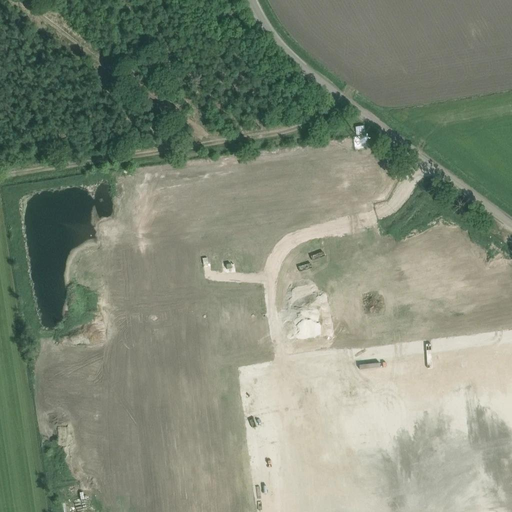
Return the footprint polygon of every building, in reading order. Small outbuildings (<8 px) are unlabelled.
[(270,211),(311,221),(321,180),(280,171),(270,211)] [(239,260),(232,218),(220,220),(206,215),(198,216),(199,223),(181,226),(177,203),(142,209),(149,251),(156,250),(155,248),(162,244),(162,245),(170,244),(168,243),(170,236),(189,243),(191,238),(183,236),(196,228),(198,244),(179,247),(183,268),(209,252),(211,264),(224,262),(222,251),(228,250),(235,260),(239,260)] [(151,273),(167,274),(167,257),(151,256),(151,273)] [(181,268),(186,311),(241,304),(242,311),(257,309),(251,260),(181,268)] [(411,324),(408,308),(396,310),(397,314),(388,315),(390,327),(411,324)] [(511,511),(511,331),(497,334),(499,347),(489,348),(493,374),(503,373),(508,405),(498,406),(502,431),(511,430),(511,432),(511,463),(506,464),(510,488),(511,487),(511,511)] [(208,480),(201,479),(200,485),(194,484),(196,475),(180,472),(184,511),(285,511),(264,338),(159,351),(171,447),(181,445),(183,458),(185,442),(194,441),(195,450),(194,457),(201,458),(202,456),(228,461),(204,464),(204,461),(203,464),(200,465),(203,465),(201,477),(206,476),(204,465),(217,468),(216,475),(210,474),(212,494),(203,492),(202,481),(208,480)] [(310,511),(495,511),(472,338),(394,348),(395,362),(412,360),(415,383),(422,382),(426,416),(417,417),(421,441),(430,440),(434,471),(430,471),(434,501),(381,508),(381,511),(365,511),(364,503),(374,501),(371,477),(362,478),(345,355),(290,362),(310,511)] [(400,446),(388,349),(372,351),(383,443),(390,443),(391,447),(400,446)] [(409,502),(402,456),(387,458),(394,504),(409,502)]
